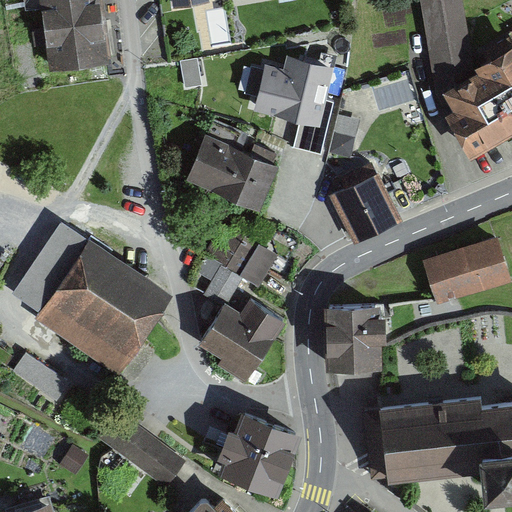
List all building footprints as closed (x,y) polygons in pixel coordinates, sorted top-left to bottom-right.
[(53,68),(115,59),(107,0),(27,0),(29,7),(45,5),(53,68)] [(213,0),(177,0),(179,9),(215,4),(213,0)] [(425,0),(436,67),(479,60),(469,0),(425,0)] [(511,47),(483,65),(488,72),(454,92),(465,109),(456,114),(480,154),(511,135),(511,47)] [(185,58),(187,85),(200,84),(198,57),(185,58)] [(320,152),(335,99),(322,95),(330,67),(295,57),(291,73),(269,67),(259,104),(302,115),(294,145),(320,152)] [(183,178),(258,210),(277,165),(203,133),(183,178)] [(353,237),(397,217),(376,171),(332,191),(353,237)] [(263,284),(281,251),(227,221),(208,254),(263,284)] [(427,258),(442,301),(510,279),(496,236),(427,258)] [(28,329),(111,384),(165,304),(82,249),(28,329)] [(226,304),(242,278),(206,255),(197,270),(213,279),(205,291),(226,304)] [(331,364),(379,363),(378,335),(385,335),(384,310),(377,310),(376,298),(329,299),(331,364)] [(250,386),(289,321),(254,300),(245,314),(228,304),(202,345),(226,360),(221,368),(250,386)] [(16,371),(64,397),(75,376),(27,351),(16,371)] [(511,394),(382,408),(389,474),(483,465),(485,489),(511,486),(511,394)] [(276,483),(297,427),(244,407),(223,464),(276,483)] [(157,501),(178,473),(114,424),(93,451),(157,501)] [(53,478),(72,489),(83,470),(64,459),(53,478)] [(250,511),(233,496),(225,505),(213,494),(195,511),(250,511)] [(42,509),(43,511),(63,511),(60,502),(42,509)]
